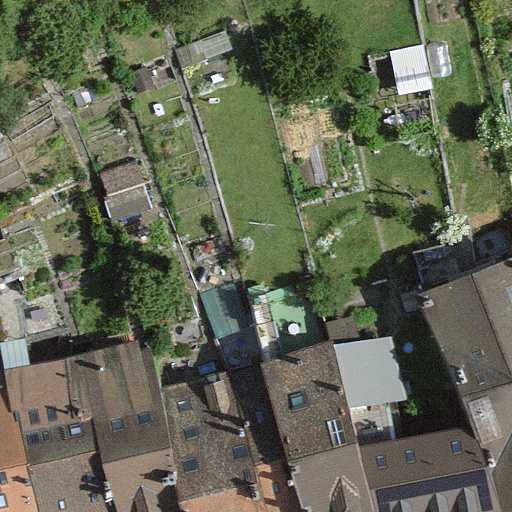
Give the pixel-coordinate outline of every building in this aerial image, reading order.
[(511,511),(511,246),(413,287),(468,381),(497,511),(511,511)] [(334,330),(260,349),(306,511),(375,511),(342,343),(334,330)] [(395,332),(342,343),(375,511),(490,511),(494,511),(472,414),(413,426),(395,332)] [(189,511),(146,333),(77,347),(121,511),(189,511)] [(77,347),(2,366),(41,511),(121,511),(92,405),(77,402),(77,347)] [(306,511),(260,349),(233,365),(271,511),(306,511)] [(190,511),(271,511),(233,365),(162,385),(190,511)] [(41,511),(2,366),(0,366),(0,511),(41,511)]
